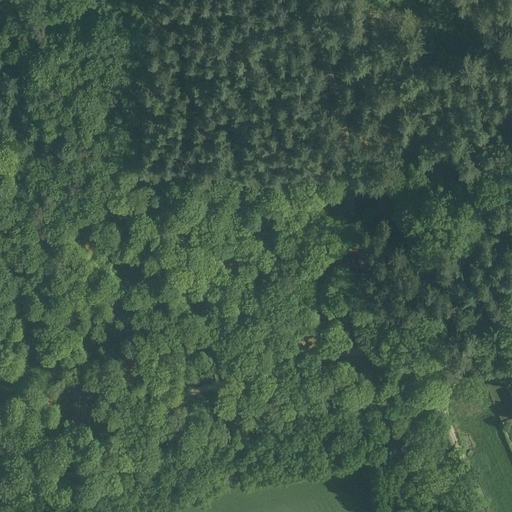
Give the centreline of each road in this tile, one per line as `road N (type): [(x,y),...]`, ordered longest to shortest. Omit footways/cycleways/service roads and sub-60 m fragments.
road 1 (track): [(5,511),(146,404),(333,355),(414,363)]
road 2 (track): [(414,363),(358,232),(342,125),(307,0)]
road 3 (track): [(414,363),(479,511)]
